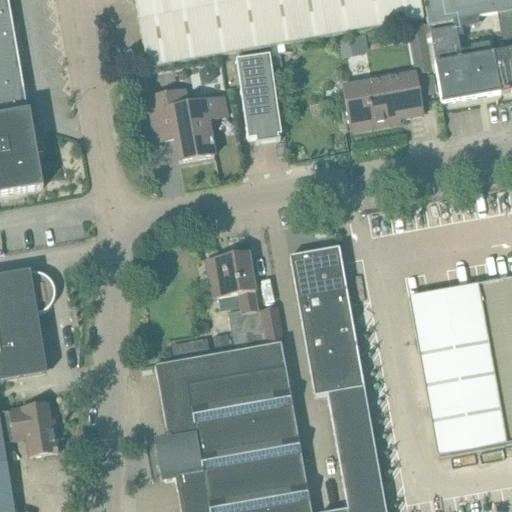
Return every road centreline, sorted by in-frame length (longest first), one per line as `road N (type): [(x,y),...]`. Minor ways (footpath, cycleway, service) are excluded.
road 1 (unclassified): [(117,223),(511,150)]
road 2 (unclassified): [(107,511),(117,223)]
road 3 (unclassified): [(117,223),(73,0)]
